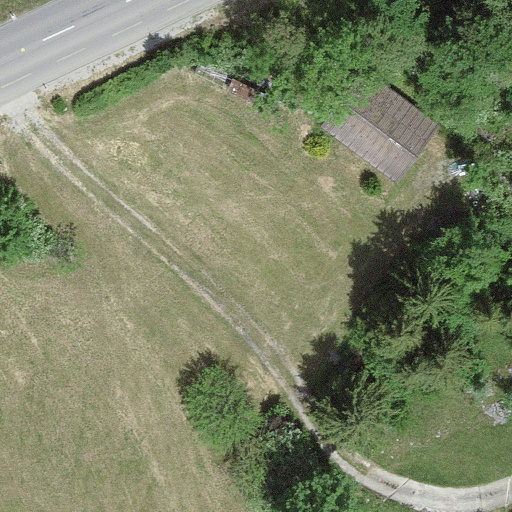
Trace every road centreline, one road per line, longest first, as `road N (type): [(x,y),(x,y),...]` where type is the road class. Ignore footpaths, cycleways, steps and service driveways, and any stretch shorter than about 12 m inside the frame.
road 1 (track): [(0,99),(60,168),(313,298),(511,473)]
road 2 (secondary): [(0,61),(130,0)]
